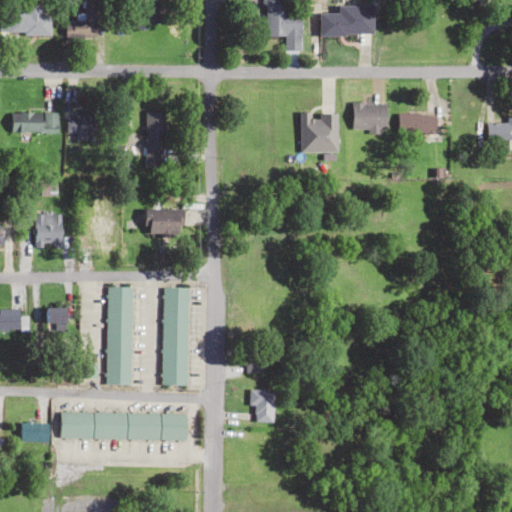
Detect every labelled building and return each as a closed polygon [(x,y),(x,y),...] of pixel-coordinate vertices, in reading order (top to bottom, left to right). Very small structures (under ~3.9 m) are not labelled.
[(83,0),(83,13),(66,13),(66,38),(96,38),(95,0),(83,0)] [(135,0),(136,31),(145,30),(145,23),(165,22),(164,0),(135,0)] [(261,0),(262,36),(284,36),(284,50),(299,50),(299,12),(284,12),(283,0),(261,0)] [(371,5),(337,5),(337,13),(318,13),(318,35),(371,35),(371,5)] [(8,8),(8,35),(49,35),(49,8),(8,8)] [(350,132),(384,132),(384,103),(350,103),(350,132)] [(9,132),(55,132),(55,111),(9,111),(9,132)] [(161,111),(143,111),(143,168),(161,168),(161,111)] [(335,113),(297,113),(297,152),(335,152),(335,113)] [(87,135),(87,140),(98,140),(98,114),(65,114),(65,135),(87,135)] [(396,134),(433,134),(433,114),(396,114),(396,134)] [(511,138),(511,115),(505,115),(505,124),(492,124),(492,139),(511,138)] [(146,210),(146,235),(181,235),(180,209),(146,210)] [(59,214),(34,214),(34,244),(59,244),(59,214)] [(114,219),(82,219),(82,244),(114,244),(114,219)] [(104,384),(129,384),(130,287),(105,287),(104,384)] [(185,385),(186,287),(160,287),(160,385),(185,385)] [(0,330),(22,331),(22,309),(0,308),(0,330)] [(63,308),(45,308),(45,323),(63,323),(63,308)] [(244,372),(259,372),(259,355),(244,355),(244,372)] [(253,422),(272,422),(272,390),(247,390),(247,406),(253,406),(253,422)] [(57,438),(183,439),(183,413),(57,412),(57,438)] [(46,441),(46,423),(19,423),(19,441),(46,441)]
